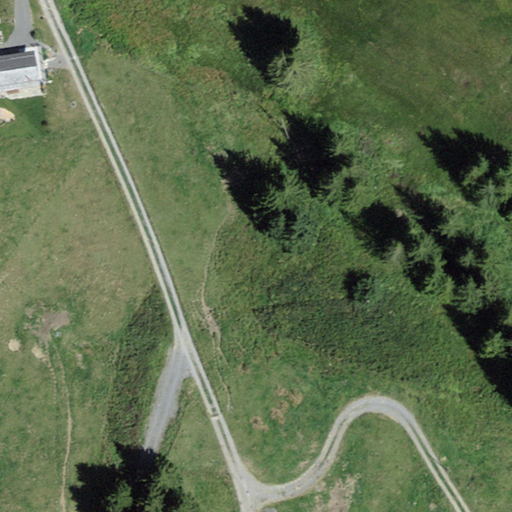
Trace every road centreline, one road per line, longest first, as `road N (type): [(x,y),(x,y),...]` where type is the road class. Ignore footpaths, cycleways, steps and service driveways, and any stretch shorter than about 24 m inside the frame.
road 1 (unclassified): [(46,0),(139,208),(243,480),(248,511)]
road 2 (track): [(465,511),(408,420),(381,402),(345,419),(316,473),(297,487),(260,490),(243,480)]
